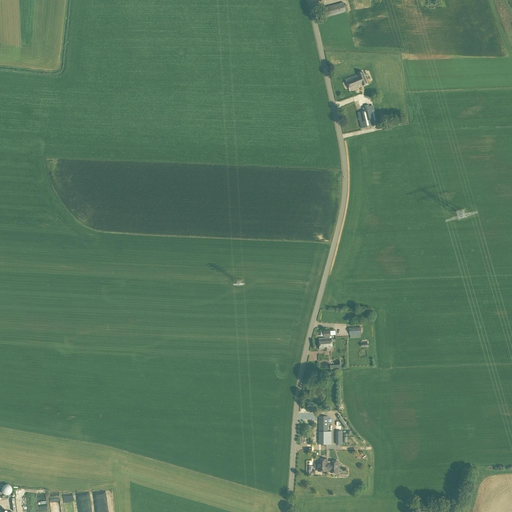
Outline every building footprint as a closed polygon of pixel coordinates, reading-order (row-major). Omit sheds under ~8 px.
[(382,0),(345,0),(348,10),(383,2),(382,0)] [(324,18),(346,12),(343,2),(321,8),(324,18)] [(354,27),(355,33),(367,30),(366,25),(354,27)] [(328,39),(332,43),(337,38),(334,34),(328,39)] [(367,84),(362,72),(358,73),(355,74),(355,75),(345,79),(350,91),(359,87),(363,86),(367,84)] [(384,105),(397,105),(396,93),(383,94),(384,105)] [(359,99),(347,102),(350,114),(354,113),(354,111),(361,109),(359,99)] [(361,128),(373,125),(369,105),(364,106),(365,111),(357,113),(361,128)] [(311,354),(312,363),(319,363),(319,353),(311,354)] [(331,444),(331,432),(328,432),(328,416),(319,416),(319,444),(331,444)] [(329,470),(329,463),(327,463),(327,459),(318,459),(318,471),(327,471),(327,470),(329,470)] [(329,463),(329,470),(330,470),(330,472),(337,472),(337,461),(331,461),(331,463),(329,463)]
